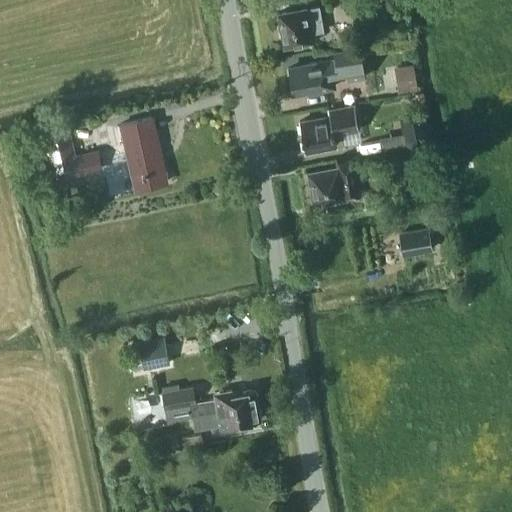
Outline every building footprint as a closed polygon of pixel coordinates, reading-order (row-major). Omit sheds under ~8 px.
[(323,31),(319,5),(278,13),(284,46),(311,41),(310,33),(323,31)] [(366,77),(360,45),(333,50),(334,58),(307,63),(307,65),(288,68),(293,94),(334,86),(331,71),(344,69),(347,81),(366,77)] [(417,90),(413,63),(394,66),(398,92),(417,90)] [(356,131),(352,106),(328,110),(329,115),(299,121),(305,151),(336,145),(334,135),(356,131)] [(430,140),(425,113),(400,118),(406,146),(430,140)] [(167,182),(151,117),(120,124),(136,189),(167,182)] [(90,119),(69,123),(75,152),(96,148),(90,119)] [(67,127),(44,132),(55,178),(78,173),(74,156),(67,127)] [(358,197),(352,158),(336,161),(337,167),(309,172),(314,201),(342,195),(343,199),(358,197)] [(428,226),(399,231),(403,255),(433,250),(428,226)] [(170,364),(165,339),(139,344),(144,369),(170,364)] [(192,416),(257,404),(254,389),(231,393),(230,389),(214,392),(215,398),(196,401),(193,385),(162,390),(167,420),(191,415),(192,416)] [(257,404),(192,416),(194,429),(219,425),(220,430),(237,427),(237,423),(259,419),(257,404)] [(201,433),(182,437),(184,448),(204,444),(201,433)]
